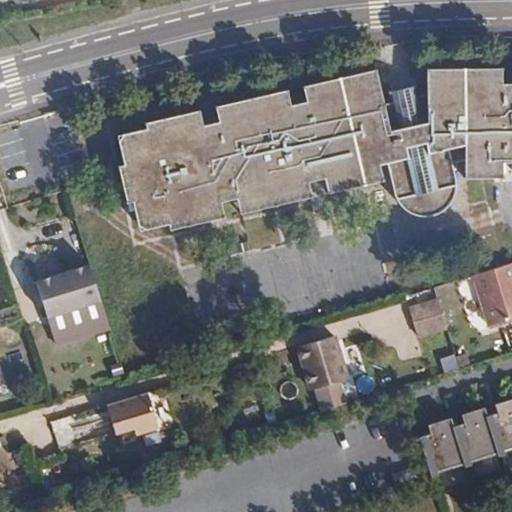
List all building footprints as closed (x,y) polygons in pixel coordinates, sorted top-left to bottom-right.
[(477,68),(433,67),(436,77),(421,81),(420,93),(411,93),(409,85),(387,92),(389,99),(378,101),(377,95),(255,131),(117,174),(124,202),(130,201),(136,226),(144,229),(168,223),(169,230),(222,217),(220,202),(238,197),(308,182),(302,162),(321,158),(326,178),(379,165),(388,164),(394,194),(403,208),(415,216),(433,216),(445,209),(454,196),(455,182),(451,165),(464,160),(465,178),(500,178),(500,162),(511,162),(511,83),(496,83),(478,83),(477,68)] [(436,77),(433,67),(421,67),(421,81),(436,77)] [(264,93),(243,98),(255,131),(377,95),(369,68),(316,80),(320,96),(300,101),(284,104),(268,108),(264,93)] [(497,68),(477,68),(478,83),(496,83),(497,68)] [(320,96),(316,80),(297,85),(300,101),(320,96)] [(386,89),(387,92),(409,85),(409,83),(386,89)] [(282,88),(264,93),(268,108),(284,104),(282,88)] [(255,131),(243,98),(228,102),(232,117),(214,121),(197,125),(180,129),(176,114),(140,123),(141,129),(116,135),(114,142),(120,164),(114,166),(117,174),(255,131)] [(232,117),(228,102),(211,106),(214,121),(232,117)] [(194,110),(176,114),(180,129),(197,125),(194,110)] [(302,162),(308,182),(326,178),(321,158),(302,162)] [(379,165),(326,178),(329,192),(383,180),(379,165)] [(308,182),(238,197),(241,212),(311,197),(308,182)] [(104,298),(93,262),(40,279),(50,314),(104,298)] [(511,323),(511,263),(473,275),(490,329),(511,323)] [(418,338),(445,331),(437,301),(410,309),(418,338)] [(347,382),(334,339),(298,350),(311,393),(347,382)] [(161,430),(150,395),(109,406),(118,434),(137,429),(139,436),(161,430)] [(511,398),(497,404),(500,413),(490,416),(487,407),(463,414),(466,423),(456,427),(453,417),(430,425),(433,434),(421,438),(433,477),(440,475),(439,471),(465,463),(467,467),(474,465),(472,461),(491,454),(494,459),(501,457),(499,453),(511,448),(511,398)]
